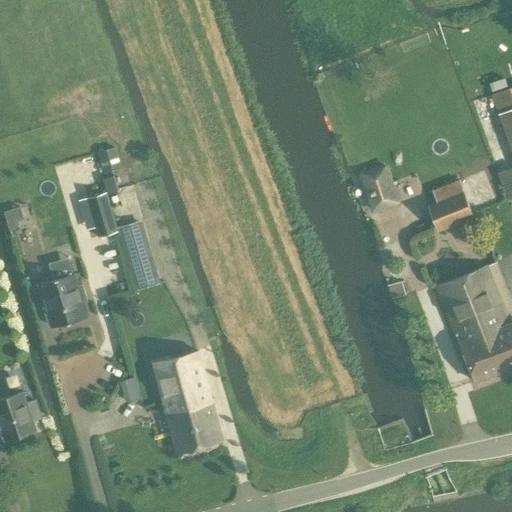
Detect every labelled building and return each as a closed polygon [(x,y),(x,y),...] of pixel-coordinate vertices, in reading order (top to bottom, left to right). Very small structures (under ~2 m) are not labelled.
[(511,87),(491,95),(511,153),(511,87)] [(400,203),(387,164),(358,173),(371,213),(400,203)] [(473,216),(459,180),(432,191),(437,202),(428,206),(438,231),(473,216)] [(105,193),(86,199),(95,228),(98,238),(117,232),(105,193)] [(152,258),(126,265),(132,285),(157,278),(159,277),(153,257),(152,258)] [(437,287),(475,383),(504,372),(488,333),(508,325),(486,267),(437,287)] [(41,283),(49,312),(48,314),(49,321),(52,323),(53,326),(87,317),(83,302),(88,301),(83,285),(79,286),(75,273),(41,283)] [(392,299),(394,298),(405,294),(401,281),(388,285),(392,299)] [(488,333),(504,372),(511,369),(511,323),(508,325),(488,333)] [(198,351),(153,362),(165,406),(210,394),(198,351)] [(22,392),(0,399),(0,421),(6,440),(35,430),(32,420),(41,417),(35,400),(26,403),(22,392)] [(210,394),(165,406),(178,453),(222,441),(210,394)]
